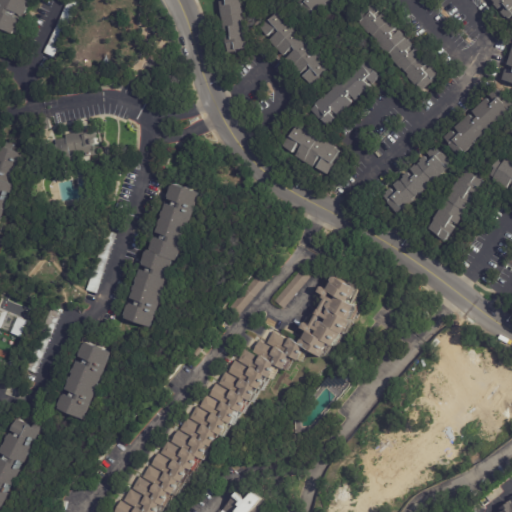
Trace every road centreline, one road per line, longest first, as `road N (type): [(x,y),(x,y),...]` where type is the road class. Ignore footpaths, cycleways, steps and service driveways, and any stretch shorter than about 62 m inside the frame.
road 1 (residential): [(47,109),(0,114),(2,394),(28,392),(70,313),(94,307),(104,292),(150,151)]
road 2 (tertiary): [(511,327),(250,155),(206,82),(179,0)]
road 3 (residential): [(335,209),(475,71),(485,30),(457,0),(475,71)]
road 4 (residential): [(304,245),(75,511)]
road 5 (residential): [(511,442),(408,511),(232,474)]
road 6 (residential): [(456,291),(504,218),(511,223),(491,314)]
road 7 (residential): [(376,169),(349,140),(394,99),(422,126)]
road 8 (residential): [(31,112),(24,72),(60,0)]
